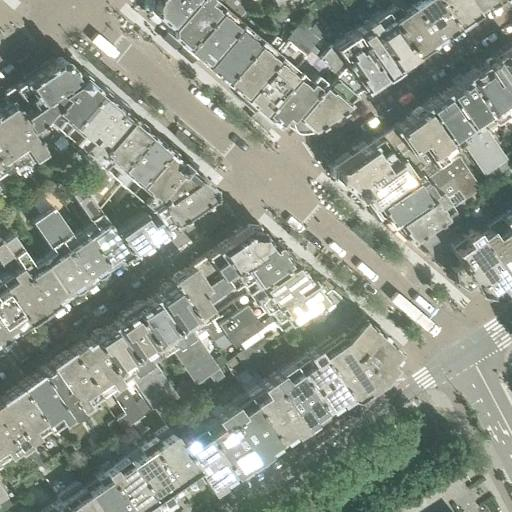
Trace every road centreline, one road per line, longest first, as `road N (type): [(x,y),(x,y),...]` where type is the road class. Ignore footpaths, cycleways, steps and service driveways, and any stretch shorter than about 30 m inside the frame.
road 1 (residential): [(0,366),(268,179)]
road 2 (residential): [(511,13),(268,179)]
road 3 (residential): [(231,511),(471,349)]
road 4 (residential): [(471,349),(268,179)]
road 5 (residential): [(268,179),(68,12)]
